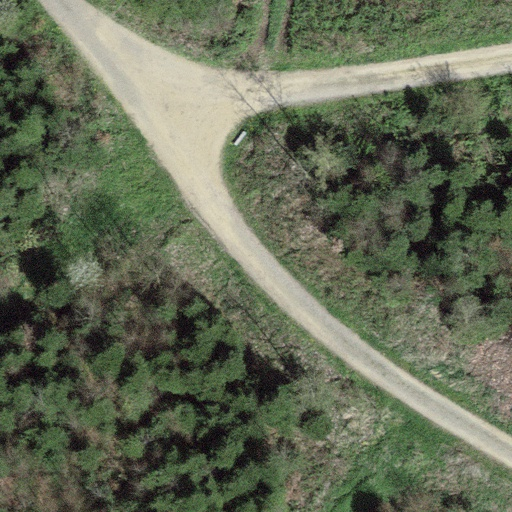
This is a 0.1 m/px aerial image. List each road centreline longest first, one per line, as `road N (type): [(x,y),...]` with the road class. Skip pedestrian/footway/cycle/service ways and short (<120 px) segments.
road 1 (track): [(511,458),(380,374),(254,250),(113,63)]
road 2 (track): [(511,51),(371,74),(113,63),(65,0)]
